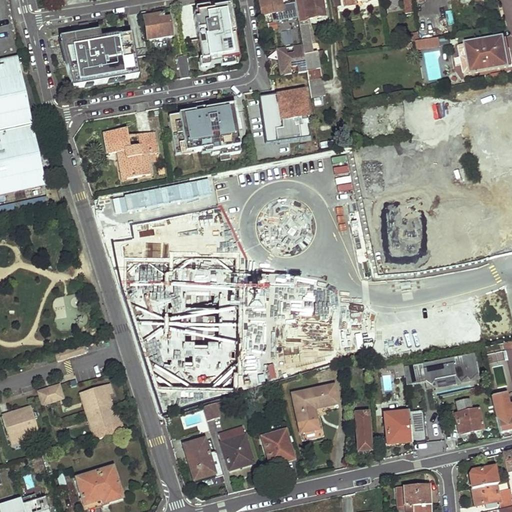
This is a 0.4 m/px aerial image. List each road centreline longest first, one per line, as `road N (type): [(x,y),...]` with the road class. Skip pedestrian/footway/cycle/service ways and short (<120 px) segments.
road 1 (residential): [(179,511),(52,117)]
road 2 (residential): [(52,117),(240,82),(257,57),(247,0)]
road 3 (residential): [(207,511),(444,460)]
